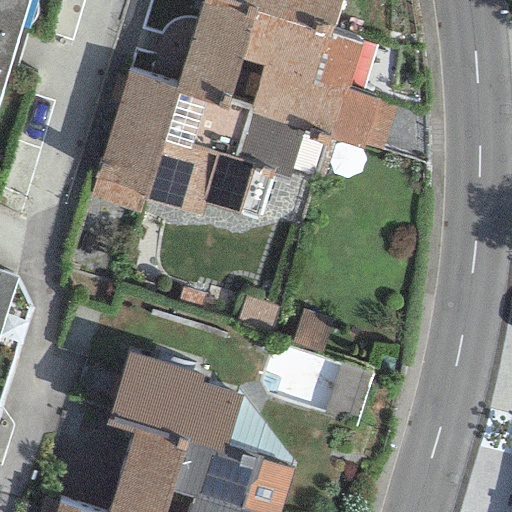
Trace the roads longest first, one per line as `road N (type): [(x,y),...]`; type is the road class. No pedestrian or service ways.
road 1 (tertiary): [(405,511),(453,348),(474,166),(460,0)]
road 2 (residential): [(0,484),(58,262)]
road 3 (unknown): [(58,262),(105,42)]
